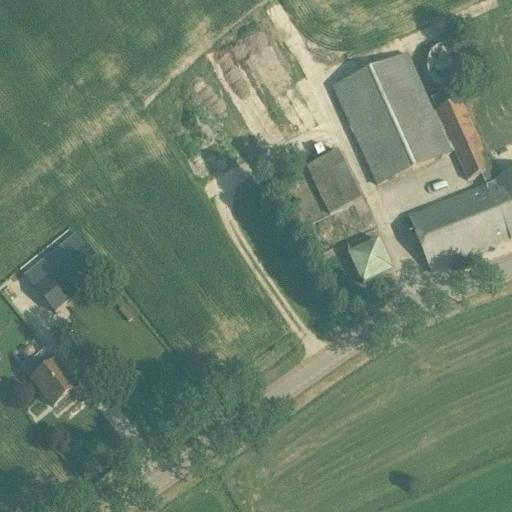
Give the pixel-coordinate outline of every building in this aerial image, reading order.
[(450,90),(453,90),(454,89),(457,88),(460,87),(462,85),(464,84),(465,82),(466,81),(468,78),(469,76),(470,74),(470,73),(470,70),(470,67),(470,65),(469,62),(468,59),(467,57),(466,55),(464,53),(462,51),(459,50),(457,48),(454,48),(451,47),(447,47),(445,47),(443,47),(441,48),(438,50),(436,51),(434,52),(433,54),(432,55),(430,57),(429,59),(428,61),(427,64),(427,67),(427,70),(427,73),(428,74),(428,76),(429,78),(430,79),(432,82),(434,84),(436,86),(438,87),(441,89),(444,90),(447,90),(450,90)] [(455,154),(468,182),(481,176),(487,189),(410,219),(431,274),(511,240),(511,178),(493,186),(487,174),(491,172),(460,103),(459,103),(453,90),(428,100),(408,56),(333,88),(376,187),(455,154)] [(362,202),(338,153),(305,168),(329,218),(362,202)] [(393,272),(379,241),(348,256),(362,287),(393,272)] [(55,317),(105,276),(85,251),(35,292),(55,317)] [(80,391),(57,362),(55,364),(46,352),(22,371),(32,383),(30,384),(53,412),(80,391)]
